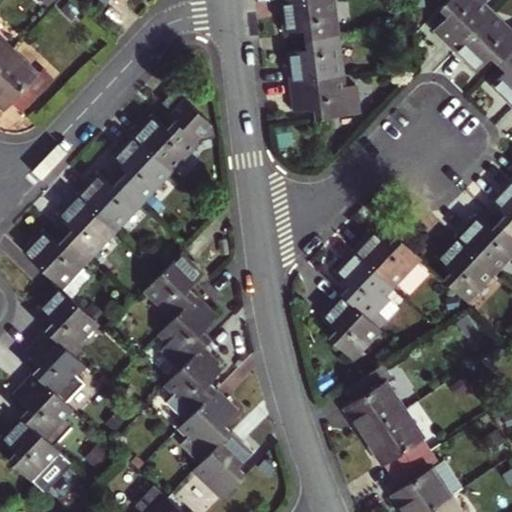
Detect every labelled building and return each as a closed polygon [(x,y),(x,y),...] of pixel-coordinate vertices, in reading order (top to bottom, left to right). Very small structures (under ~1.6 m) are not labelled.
[(454,57),(489,18),(479,9),(487,0),(450,0),(437,15),(443,20),(430,35),(454,57)] [(336,41),(330,1),(277,8),(281,37),(301,35),(303,46),(336,41)] [(511,38),(489,18),(454,57),(476,77),(488,63),(495,70),(511,52),(511,38)] [(336,41),(303,46),(304,56),(284,59),(288,88),(341,81),(336,41)] [(0,69),(11,58),(0,48),(0,69)] [(498,81),(511,74),(511,52),(495,70),(503,77),(498,81)] [(35,82),(11,58),(0,69),(0,110),(5,116),(12,109),(20,117),(52,84),(42,75),(35,82)] [(490,91),(511,109),(511,107),(511,74),(498,81),(490,91)] [(343,93),(341,81),(288,88),(292,118),(312,115),(313,125),(359,119),(355,92),(343,93)] [(154,119),(133,143),(171,180),(197,153),(215,143),(214,129),(178,95),(165,109),(171,114),(170,123),(175,127),(169,133),(154,119)] [(129,176),(121,185),(146,208),(171,180),(133,143),(114,163),(129,176)] [(511,179),(490,201),(504,214),(498,220),(511,232),(511,179)] [(100,180),(79,203),(116,240),(146,208),(121,185),(114,193),(100,180)] [(72,237),(64,245),(90,268),(116,240),(79,203),(58,225),(72,237)] [(478,215),(459,237),(498,272),(511,255),(511,232),(498,220),(492,226),(478,215)] [(378,228),(358,250),(396,285),(421,256),(397,233),(391,239),(378,228)] [(459,237),(438,259),(452,272),(445,279),(470,303),(498,272),(459,237)] [(24,261),(55,290),(73,307),(92,286),(83,276),(90,268),(64,245),(58,252),(45,239),(24,261)] [(351,285),(345,292),(370,315),(396,285),(358,250),(338,272),(351,285)] [(145,299),(173,325),(196,300),(189,294),(201,280),(180,259),(145,299)] [(100,278),(90,268),(83,276),(92,286),(100,278)] [(49,328),(43,334),(50,340),(68,357),(94,327),(73,307),(55,290),(35,313),(49,328)] [(358,357),(385,329),(370,315),(345,292),(325,314),(340,328),(335,335),(358,357)] [(161,356),(180,375),(202,350),(210,341),(205,336),(217,321),(196,300),(173,325),(160,340),(167,348),(161,356)] [(36,370),(31,378),(64,408),(82,388),(76,381),(83,371),(68,357),(50,340),(43,334),(23,358),(36,370)] [(167,406),(186,425),(216,391),(210,386),(224,370),(202,350),(180,375),(167,390),(174,398),(167,406)] [(345,407),(362,436),(402,411),(383,383),(391,378),(383,365),(345,391),(351,403),(345,407)] [(25,413),(19,420),(53,451),(71,430),(64,423),(71,415),(64,408),(31,378),(12,400),(25,413)] [(180,448),(201,467),(232,433),(225,426),(237,411),(216,391),(186,425),(180,431),(188,439),(180,448)] [(431,454),(402,411),(362,436),(391,481),(431,454)] [(53,451),(19,420),(0,442),(0,444),(13,458),(8,465),(31,487),(59,457),(53,451)] [(254,454),(232,433),(201,467),(195,473),(225,499),(246,476),(241,469),(254,454)] [(401,511),(428,511),(449,499),(429,468),(436,463),(431,454),(391,481),(397,491),(390,495),(401,511)] [(175,511),(152,489),(135,510),(136,511),(175,511)] [(457,511),(449,499),(428,511),(457,511)]
